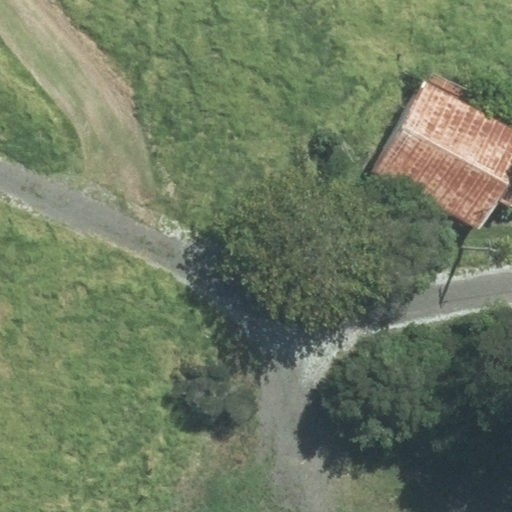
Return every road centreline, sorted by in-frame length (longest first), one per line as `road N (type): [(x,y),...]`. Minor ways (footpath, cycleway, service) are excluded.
road 1 (track): [(511,291),(396,308),(227,271)]
road 2 (track): [(0,182),(81,169),(65,77),(2,0)]
road 3 (track): [(0,183),(227,271)]
